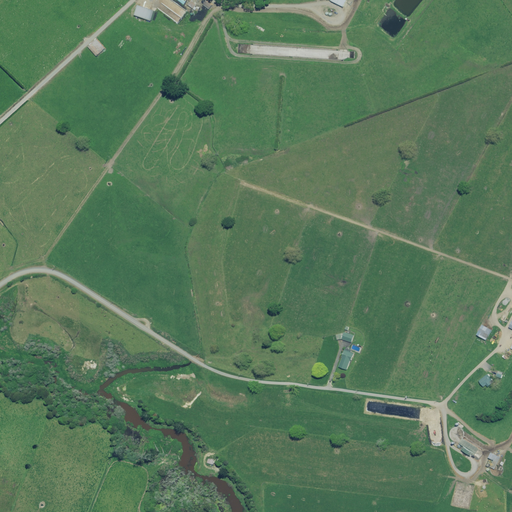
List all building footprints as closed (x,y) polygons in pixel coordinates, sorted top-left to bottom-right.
[(197,4),(192,0),(188,5),(196,10),(197,8),(195,6),(197,4)] [(206,2),(206,1),(205,1),(204,1),(203,1),(203,2),(203,3),(203,4),(204,4),(204,5),(210,10),(213,6),(207,1),(206,2)] [(156,11),(139,5),(136,15),(152,21),(156,11)] [(106,49),(98,39),(89,47),(98,56),(106,49)] [(492,330),(484,325),(478,335),(487,340),(492,330)] [(355,336),(345,332),(343,339),(353,343),(355,336)] [(351,362),(352,362),(355,353),(346,350),(342,357),(343,358),(339,367),(348,370),(351,362)] [(490,378),(488,375),(480,381),(484,387),(487,385),(489,387),(492,385),(491,382),(494,380),(492,377),(490,378)] [(479,449),(463,438),(460,444),(464,447),(462,450),(471,456),(473,454),(475,456),(479,449)] [(499,462),(501,458),(493,453),(490,458),(495,460),(491,467),(495,469),(498,463),(499,462)]
